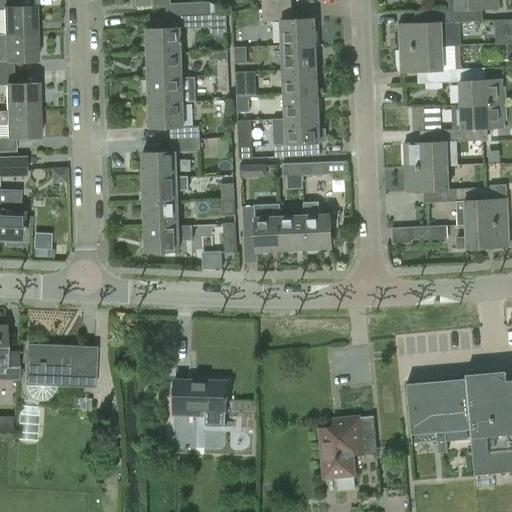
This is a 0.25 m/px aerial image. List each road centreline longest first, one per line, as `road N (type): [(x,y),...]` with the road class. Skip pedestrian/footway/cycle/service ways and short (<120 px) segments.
road 1 (residential): [(363,298),(355,0)]
road 2 (residential): [(86,296),(80,0)]
road 3 (residential): [(86,296),(363,298)]
road 4 (residential): [(363,298),(511,282)]
